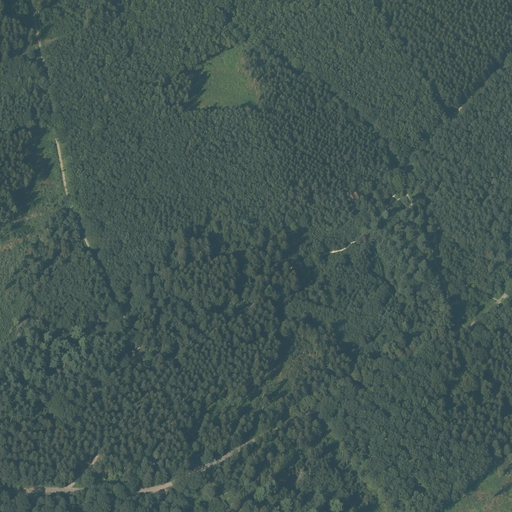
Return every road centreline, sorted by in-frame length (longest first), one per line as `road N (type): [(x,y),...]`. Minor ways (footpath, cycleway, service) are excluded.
road 1 (track): [(31,0),(69,200),(194,473)]
road 2 (track): [(460,332),(169,484),(120,494),(64,490)]
road 3 (unknown): [(399,178),(375,223),(349,245),(288,269),(191,356),(166,391),(128,414),(98,454)]
road 4 (track): [(199,0),(279,73),(360,125),(399,178)]
road 5 (unknown): [(370,0),(447,119)]
road 6 (unknown): [(0,385),(52,405),(98,454)]
